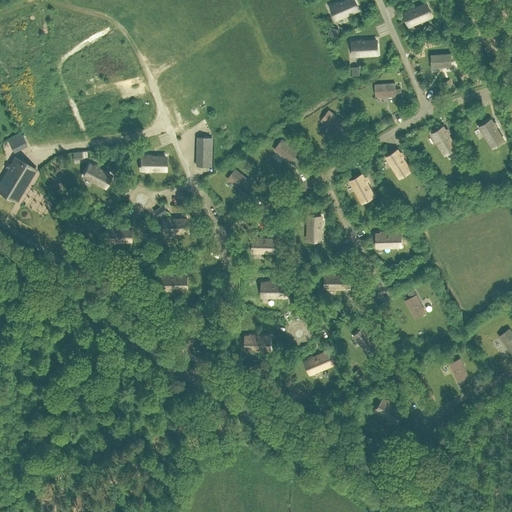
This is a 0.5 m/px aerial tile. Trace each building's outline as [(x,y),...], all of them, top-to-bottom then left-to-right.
[(336,19),(358,9),(354,0),(346,0),(339,4),(338,2),(335,4),(335,5),(331,7),(336,19)] [(404,13),(409,25),(432,15),(427,3),(412,10),(411,9),(408,10),(408,11),(404,13)] [(440,27),(433,22),(430,26),(437,30),(440,27)] [(352,42),(353,55),(378,53),(377,40),(361,41),(361,40),(357,40),(357,42),(352,42)] [(431,55),(432,66),(452,65),(451,53),(431,55)] [(396,96),(395,82),(375,84),(375,98),(396,96)] [(146,94),(140,97),(143,104),(149,101),(146,94)] [(337,134),(346,122),(329,109),(320,121),(337,134)] [(491,120),(480,126),(493,147),(504,140),(495,127),(496,126),(494,123),(493,123),(491,120)] [(446,131),(443,127),(432,133),(445,154),(456,147),(448,134),(449,133),(447,130),(446,131)] [(21,134),(8,141),(13,152),(27,145),(21,134)] [(211,137),(197,137),(196,165),(210,166),(211,137)] [(290,163),(299,152),(282,139),(273,150),(290,163)] [(499,156),(511,148),(511,146),(507,139),(493,147),(499,156)] [(400,154),(398,150),(387,157),(400,177),(411,170),(402,157),(403,156),(401,153),(400,154)] [(141,169),(165,170),(165,157),(149,157),(149,155),(146,155),(146,156),(141,156),(141,169)] [(15,157),(0,181),(0,189),(17,200),(36,170),(15,157)] [(83,175),(105,187),(111,175),(97,168),(97,167),(94,165),(93,166),(89,164),(83,175)] [(243,193),(252,182),(235,169),(227,180),(243,193)] [(374,195),(363,176),(362,174),(351,180),(362,202),(374,195)] [(375,196),(365,207),(370,212),(380,200),(375,196)] [(147,214),(153,221),(167,211),(161,203),(147,214)] [(310,216),(309,240),(322,240),(322,224),(324,224),(324,221),(322,221),(322,216),(310,216)] [(187,232),(187,219),(187,218),(171,219),(171,218),(167,218),(167,219),(163,219),(163,232),(187,232)] [(106,241),(130,241),(130,228),(114,228),(114,227),(111,227),(111,228),(106,228),(106,241)] [(401,233),(390,233),(385,233),(385,232),(381,232),(381,233),(377,233),(377,246),(401,246),(401,233)] [(258,238),(253,238),(253,251),(277,252),(278,239),(262,238),(262,237),(258,237),(258,238)] [(330,273),(330,274),(325,274),(325,287),(350,288),(350,275),(334,274),(334,273),(330,273)] [(185,276),(174,276),(169,276),(169,275),(165,275),(165,276),(161,276),(161,289),(186,289),(185,276)] [(262,296),(287,296),(287,283),(271,283),(271,281),(267,282),(267,283),(262,283),(262,296)] [(414,319),(426,313),(416,294),(404,300),(414,319)] [(433,306),(428,308),(433,319),(438,316),(433,306)] [(364,327),(354,336),(371,353),(381,344),(369,333),(370,332),(368,329),(367,330),(364,327)] [(511,331),(509,328),(498,336),(511,353),(511,351),(511,331)] [(246,336),(246,349),(270,349),(270,336),(254,336),(254,335),(250,335),(250,336),(246,336)] [(505,359),(511,356),(507,349),(501,352),(505,359)] [(305,361),(310,373),(333,363),(328,351),(313,358),(312,356),(309,358),(309,359),(305,361)] [(460,358),(448,363),(457,382),(469,377),(460,358)] [(377,410),(398,422),(404,411),(390,403),(391,402),(388,400),(387,401),(383,399),(377,410)]
